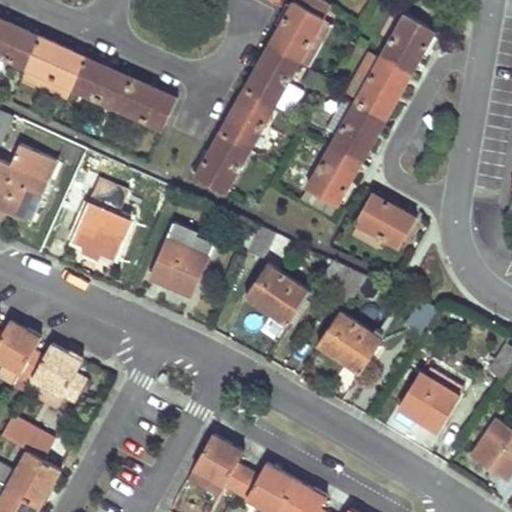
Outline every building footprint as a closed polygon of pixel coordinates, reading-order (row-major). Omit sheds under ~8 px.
[(294,0),(285,18),(270,44),(301,61),(325,18),(332,5),(323,0),(294,0)] [(406,15),(381,59),(411,76),(429,44),(436,32),(406,15)] [(58,93),(62,95),(67,97),(70,88),(73,84),(90,91),(88,96),(116,109),(119,104),(135,111),(133,116),(162,129),(177,98),(161,91),(131,77),(118,71),(85,56),(72,50),(40,36),(25,29),(0,17),(0,50),(0,56),(26,68),(62,84),(58,93)] [(301,61),(310,66),(334,23),(325,18),(301,61)] [(301,61),(270,44),(262,59),(246,88),(271,103),(280,88),(284,90),(301,61)] [(358,101),(382,115),(390,100),(396,103),(411,76),(381,59),(373,73),(358,101)] [(58,93),(62,84),(26,68),(22,77),(58,93)] [(348,95),(358,101),(373,73),(364,68),(348,95)] [(88,96),(90,91),(73,84),(70,88),(88,96)] [(222,131),(247,146),(256,131),(260,133),(268,119),(276,105),(271,103),(246,88),(238,103),(222,131)] [(284,90),(280,88),(271,103),(276,105),(284,90)] [(339,134),(355,105),(345,100),(329,129),(339,134)] [(382,115),(387,118),(394,105),(396,103),(390,100),(382,115)] [(382,115),(358,101),(355,105),(339,134),(333,145),(363,162),(371,147),(379,133),(373,130),(382,115)] [(135,111),(119,104),(116,109),(133,116),(135,111)] [(0,140),(5,129),(11,114),(0,109),(0,140)] [(382,115),(373,130),(379,133),(387,118),(382,115)] [(247,146),(222,131),(196,177),(227,193),(252,149),(247,146)] [(260,133),(256,131),(247,146),(252,149),(260,133)] [(0,207),(7,210),(10,201),(33,211),(55,159),(20,145),(11,164),(0,159),(0,207)] [(337,206),(363,162),(333,145),(320,167),(308,189),(337,206)] [(87,245),(102,252),(114,257),(131,220),(117,213),(126,192),(101,182),(94,197),(92,196),(73,239),(87,245)] [(355,222),(357,223),(359,224),(384,238),(400,248),(417,218),(402,210),(372,193),(355,222)] [(10,201),(7,210),(18,215),(29,219),(33,211),(10,201)] [(193,294),(204,270),(214,245),(195,236),(197,232),(174,222),(150,276),(193,294)] [(384,238),(359,224),(353,234),(378,248),(384,238)] [(255,234),(249,248),(248,250),(265,257),(276,233),(260,225),(255,234)] [(240,244),(245,246),(249,248),(255,234),(246,230),(240,244)] [(102,252),(87,245),(84,252),(99,258),(102,252)] [(336,261),(329,273),(321,284),(333,293),(350,267),(336,261)] [(310,290),(289,276),(268,262),(246,296),(287,324),(310,290)] [(350,267),(333,293),(347,303),(366,274),(350,267)] [(406,324),(413,329),(420,333),(437,308),(422,301),(406,324)] [(382,338),(361,325),(341,311),(318,345),(360,372),(382,338)] [(3,333),(0,338),(0,361),(20,372),(14,384),(26,391),(46,356),(33,350),(40,338),(39,337),(10,321),(3,333)] [(489,369),(495,374),(501,378),(511,361),(511,348),(506,344),(489,369)] [(53,345),(46,356),(26,391),(56,408),(63,396),(74,402),(80,391),(86,379),(76,373),(82,361),(53,345)] [(465,388),(432,368),(427,377),(460,396),(465,388)] [(420,373),(399,407),(439,430),(460,396),(427,377),(420,373)] [(52,440),(16,420),(6,438),(28,451),(42,459),(52,440)] [(511,430),(495,420),(472,453),(507,477),(511,470),(511,430)] [(224,487),(235,493),(248,469),(238,463),(243,452),(213,434),(194,470),(224,487)] [(0,481),(8,486),(35,500),(42,486),(49,490),(55,479),(61,469),(42,459),(28,451),(16,471),(0,462),(0,481)] [(268,511),(278,511),(296,481),(288,477),(266,464),(259,475),(248,469),(235,493),(268,511)] [(224,487),(194,470),(187,482),(218,499),(224,487)] [(325,498),(296,481),(278,511),(325,511),(320,509),(325,498)] [(0,511),(36,511),(41,504),(35,500),(8,486),(0,500),(0,511)] [(49,490),(42,486),(35,500),(41,504),(49,490)]
